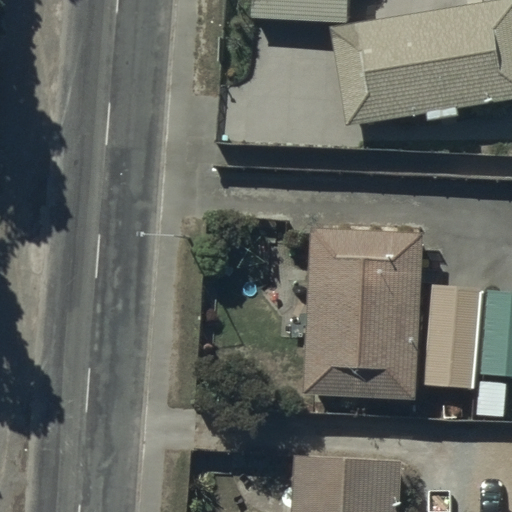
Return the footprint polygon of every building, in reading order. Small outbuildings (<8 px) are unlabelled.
[(351,0),(253,0),(253,18),(350,22),(351,0)] [(511,0),(501,0),(334,26),(349,125),(429,112),(431,121),(461,115),(459,108),(511,99),(511,0)] [(425,233),(312,227),(304,394),(418,399),(425,233)] [(483,290),(433,287),(425,384),(476,388),(483,290)] [(511,292),(486,291),(481,374),(511,375),(511,292)] [(399,511),(401,461),(294,456),(291,511),(399,511)]
